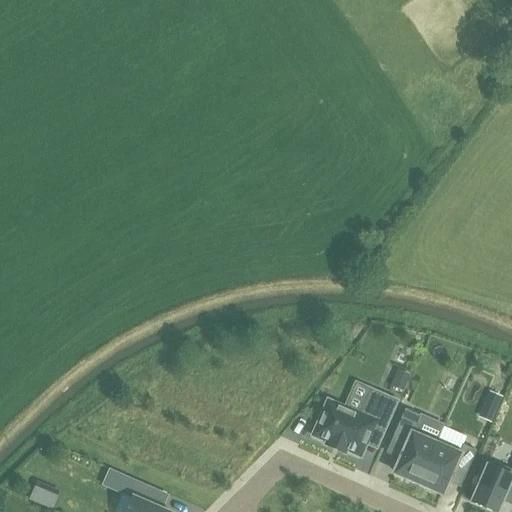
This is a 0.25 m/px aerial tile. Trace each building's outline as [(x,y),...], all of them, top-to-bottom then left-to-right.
[(391,386),(402,391),(409,374),(398,369),(391,386)] [(344,449),(358,455),(371,427),(382,432),(396,400),(371,389),(359,414),(343,407),(340,413),(323,406),(311,434),(336,445),(334,449),(342,452),(344,449)] [(483,404),(496,410),(501,397),(488,391),(483,404)] [(417,486),(437,439),(415,430),(421,416),(405,409),(392,439),(407,445),(394,473),(405,477),(404,480),(417,486)] [(461,449),(437,439),(417,486),(431,491),(432,489),(442,494),(452,471),(465,477),(478,447),(464,442),(461,449)] [(511,470),(489,460),(471,503),(492,511),(496,511),(503,496),(511,499),(511,470)] [(36,503),(44,485),(36,481),(28,500),(34,503),(36,503)] [(164,494),(134,481),(127,496),(132,499),(126,511),(165,511),(161,510),(159,505),(164,494)]
